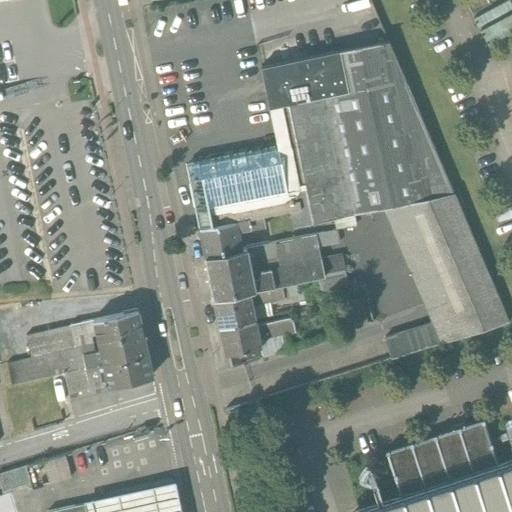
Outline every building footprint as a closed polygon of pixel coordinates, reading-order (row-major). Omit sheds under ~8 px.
[(388,41),(261,67),(277,147),(186,165),(199,227),(246,217),(263,214),(290,208),(294,226),(384,207),(410,268),(416,265),(440,320),(385,337),(391,358),(507,321),(388,41)] [(263,214),(246,217),(248,227),(249,229),(265,226),(263,214)] [(246,217),(199,227),(204,256),(240,249),(237,230),(248,227),(246,217)] [(336,230),(315,234),(318,247),(339,243),(336,230)] [(276,242),(246,248),(249,261),(278,255),(276,242)] [(240,249),(204,256),(213,297),(254,289),(252,279),(249,261),(246,248),(240,249)] [(341,255),(260,271),(257,275),(258,278),(252,279),(254,289),(281,284),(295,281),(324,275),(344,271),(341,255)] [(344,271),(324,275),(326,286),(346,282),(344,271)] [(295,281),(281,284),(284,298),(298,296),(295,281)] [(254,289),(213,297),(218,326),(255,318),(254,317),(274,313),(271,301),(284,298),(281,284),(254,289)] [(369,320),(367,298),(346,299),(347,322),(369,320)] [(100,347),(144,338),(137,308),(93,318),(97,334),(100,347)] [(255,318),(218,326),(224,354),(228,353),(260,347),(259,340),(295,333),(292,317),(256,325),(255,318)] [(93,318),(71,323),(72,325),(77,347),(31,357),(8,363),(12,384),(65,372),(70,392),(108,384),(101,351),(96,352),(92,335),(97,334),(93,318)] [(72,325),(26,335),(31,357),(77,347),(72,325)] [(152,374),(144,338),(100,347),(101,351),(108,384),(152,374)] [(262,357),(260,347),(228,353),(231,366),(262,357)] [(511,511),(511,458),(498,463),(483,416),(384,447),(400,495),(352,510),(352,511),(511,511)] [(63,454),(41,461),(47,482),(69,476),(63,454)] [(24,464),(0,471),(0,484),(2,491),(30,482),(24,464)] [(178,511),(173,487),(92,505),(93,511),(178,511)] [(0,498),(0,511),(15,511),(11,495),(0,498)] [(87,501),(46,510),(46,511),(93,511),(92,505),(87,501)]
